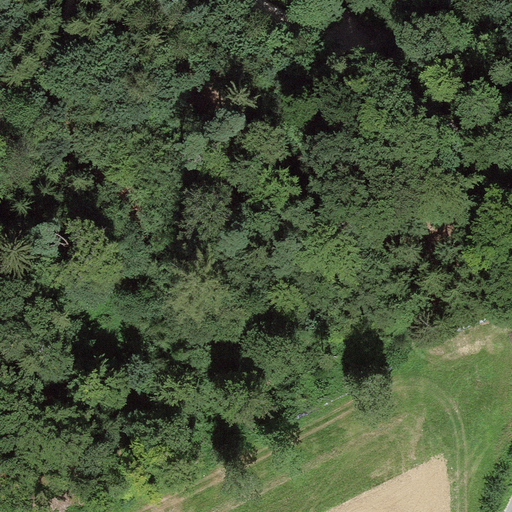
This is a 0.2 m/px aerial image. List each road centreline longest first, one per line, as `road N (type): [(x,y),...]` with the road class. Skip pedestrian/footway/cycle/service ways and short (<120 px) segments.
road 1 (track): [(511,210),(474,153),(366,62),(259,0)]
road 2 (track): [(0,111),(45,69),(71,0)]
